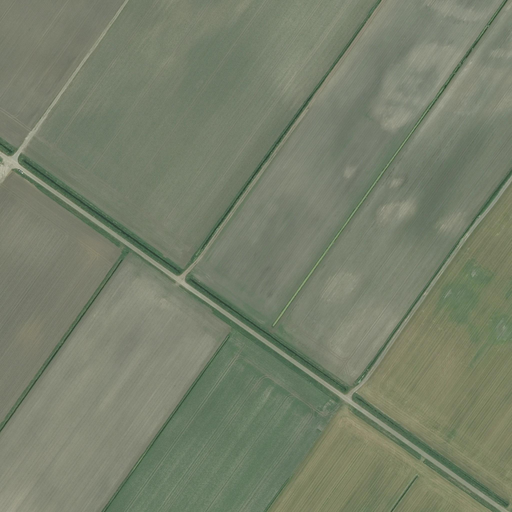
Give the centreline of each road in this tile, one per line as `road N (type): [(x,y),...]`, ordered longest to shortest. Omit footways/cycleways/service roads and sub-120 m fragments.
road 1 (unclassified): [(504,511),(0,153)]
road 2 (track): [(11,162),(127,0)]
